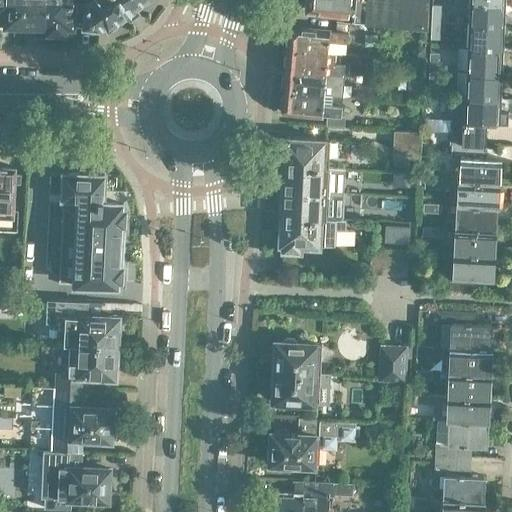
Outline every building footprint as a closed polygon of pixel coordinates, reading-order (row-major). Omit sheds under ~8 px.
[(24,24),(24,0),(0,0),(0,14),(6,14),(6,24),(10,24),(10,27),(19,27),(19,24),(24,24)] [(49,25),(49,0),(24,0),(24,24),(36,25),(36,27),(44,27),(44,25),(49,25)] [(72,25),(72,0),(49,0),(49,25),(49,31),(65,31),(65,25),(72,25)] [(72,0),(72,25),(74,25),(102,25),(105,22),(109,26),(125,13),(130,19),(140,12),(135,5),(142,0),(72,0)] [(349,0),(308,0),(307,6),(349,10),(349,0)] [(427,29),(427,0),(349,0),(349,10),(354,11),(353,22),(365,23),(365,24),(427,29)] [(505,24),(506,1),(488,0),(469,0),(468,23),(505,24)] [(433,5),(432,22),(441,22),(442,5),(433,5)] [(441,39),(441,22),(432,22),(431,39),(441,39)] [(504,48),(505,24),(468,23),(467,47),(504,48)] [(288,45),(288,47),(335,51),(336,41),(348,42),(348,31),(290,26),(289,34),(286,36),(285,42),(288,45)] [(337,51),(335,51),(288,47),(288,49),(284,49),(283,61),(287,61),(286,68),(346,73),(347,63),(336,62),(337,51)] [(503,73),(504,48),(467,47),(466,71),(503,73)] [(431,53),(430,69),(439,70),(440,53),(431,53)] [(344,95),(346,73),(286,68),(285,76),(282,76),(281,87),(284,87),(284,89),(332,93),(344,95)] [(386,68),(386,77),(405,79),(406,70),(386,68)] [(438,87),(439,70),(430,69),(429,86),(438,87)] [(501,96),(503,73),(466,71),(465,95),(501,96)] [(331,104),(332,93),(284,89),(284,92),(281,94),(280,100),(283,103),(283,104),(281,104),(281,110),(282,111),(332,115),(331,125),(347,127),(348,116),(342,116),(343,105),(331,104)] [(500,121),(501,96),(465,95),(464,110),(461,110),(461,118),(451,118),(450,132),(462,133),(486,134),(487,121),(500,121)] [(422,131),(395,130),(394,143),(422,144),(422,131)] [(462,142),(462,133),(450,132),(450,143),(451,143),(462,144),(462,142)] [(485,144),(486,134),(462,133),(462,142),(485,144)] [(285,154),(285,165),(329,166),(330,139),(290,137),(290,135),(287,135),(287,137),(286,137),(286,138),(281,137),(280,153),(285,154)] [(501,157),(499,157),(485,156),(486,144),(485,144),(462,142),(462,144),(451,143),(450,180),(460,181),(460,180),(498,182),(498,167),(501,167),(501,157)] [(421,159),(422,144),(394,143),(393,158),(421,159)] [(328,191),(329,166),(285,165),(284,175),(281,175),(280,188),(328,191)] [(15,181),(16,167),(0,166),(0,242),(5,243),(6,210),(19,210),(20,181),(15,181)] [(420,170),(406,169),(406,186),(419,186),(420,170)] [(59,282),(59,283),(119,286),(119,280),(123,280),(124,265),(120,264),(121,244),(122,223),(126,223),(127,208),(123,208),(123,202),(104,201),(104,196),(103,196),(104,174),(65,172),(64,174),(59,282)] [(442,188),(443,180),(443,179),(426,178),(425,187),(442,188)] [(497,206),(498,182),(460,180),(460,181),(459,204),(497,206)] [(326,218),(328,191),(280,188),(280,204),(283,205),(282,215),(326,218)] [(441,203),(428,203),(424,202),(423,211),(441,212),(441,203)] [(495,230),(497,206),(459,204),(458,228),(495,230)] [(346,218),(326,218),(282,215),(281,242),(284,242),(284,247),(300,248),(300,243),(335,245),(336,229),(346,229),(346,218)] [(409,240),(409,226),(387,225),(386,239),(409,240)] [(440,227),(427,226),(423,226),(422,235),(440,236),(440,227)] [(494,254),(495,230),(458,228),(456,252),(494,254)] [(382,274),(384,248),(371,248),(370,274),(372,274),(372,273),(382,274),(381,274),(382,274)] [(394,275),(395,249),(384,248),(382,274),(384,274),(393,274),(393,275),(394,275)] [(408,250),(395,249),(394,275),(395,275),(396,274),(405,275),(407,276),(408,250)] [(493,278),(494,254),(456,252),(455,274),(444,273),(443,288),(479,290),(479,278),(493,278)] [(58,343),(78,344),(119,346),(120,329),(117,329),(118,317),(86,315),(86,302),(60,301),(58,343)] [(491,324),(477,324),(478,311),(442,309),(441,323),(454,324),(453,347),(490,349),(491,324)] [(273,361),(272,370),(326,372),(327,361),(321,361),(321,342),(297,341),(294,338),(286,338),(283,341),(277,340),(276,361),(273,361)] [(118,364),(119,346),(78,344),(77,362),(69,361),(68,372),(56,371),(56,386),(84,387),(84,374),(115,376),(115,364),(118,364)] [(392,379),(393,346),(383,346),(382,345),(380,378),(392,379)] [(434,355),(434,346),(417,345),(416,354),(434,355)] [(395,346),(393,346),(392,379),(404,379),(406,346),(404,346),(404,347),(395,346)] [(489,373),(490,349),(453,347),(452,371),(489,373)] [(432,379),(433,370),(416,369),(415,378),(432,379)] [(329,373),(326,372),(272,370),(272,379),(275,379),(274,399),(280,400),(283,403),(291,403),(294,400),(329,402),(330,373),(329,373)] [(487,397),(489,373),(452,371),(451,395),(487,397)] [(111,420),(112,407),(83,406),(84,387),(56,386),(53,450),(83,451),(83,436),(114,438),(115,420),(111,420)] [(432,393),(415,393),(414,402),(431,403),(432,393)] [(486,421),(487,397),(451,395),(449,419),(486,421)] [(315,447),(327,447),(337,448),(337,437),(355,437),(355,434),(359,434),(359,423),(355,423),(356,420),(308,418),(307,420),(308,420),(307,431),(307,433),(287,432),(287,429),(276,429),(275,431),(272,431),(272,446),(268,448),(268,458),(271,460),(271,462),(274,462),(274,463),(285,463),(285,462),(296,463),(298,466),(308,466),(310,463),(318,464),(318,463),(314,462),(315,447)] [(485,445),(486,421),(449,419),(448,442),(436,441),(436,455),(471,457),(472,445),(485,445)] [(82,467),(83,451),(53,450),(44,449),(43,465),(60,465),(59,496),(108,498),(108,495),(111,496),(112,482),(108,482),(109,468),(82,467)] [(484,476),(470,475),(471,463),(435,461),(435,475),(447,475),(446,498),(483,500),(484,476)] [(335,482),(303,480),(299,480),(299,492),(295,491),(295,497),(281,496),(280,511),(329,511),(330,494),(334,494),(335,482)] [(428,497),(411,497),(411,506),(428,506),(428,497)] [(482,511),(483,500),(446,498),(444,511),(482,511)]
